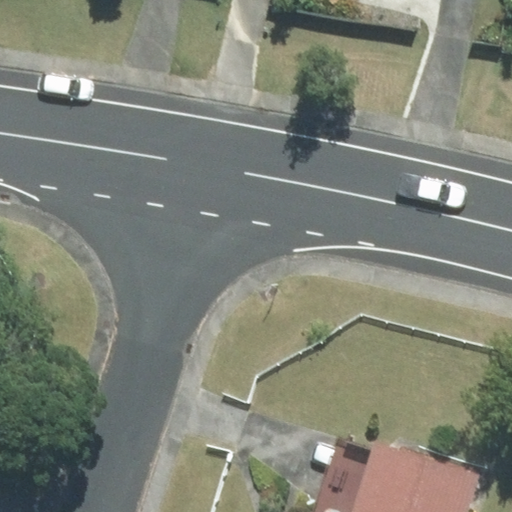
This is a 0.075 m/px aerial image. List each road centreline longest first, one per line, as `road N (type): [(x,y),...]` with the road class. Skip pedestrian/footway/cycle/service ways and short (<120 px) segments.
road 1 (residential): [(99,511),(213,167)]
road 2 (residential): [(511,231),(213,167)]
road 3 (residential): [(213,167),(0,134)]
